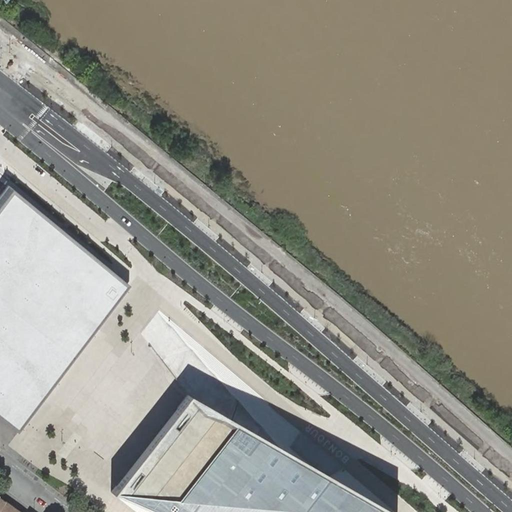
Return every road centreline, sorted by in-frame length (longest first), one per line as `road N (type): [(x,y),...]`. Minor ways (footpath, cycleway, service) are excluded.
road 1 (primary): [(511,510),(259,288),(0,79)]
road 2 (primary): [(0,115),(482,511)]
